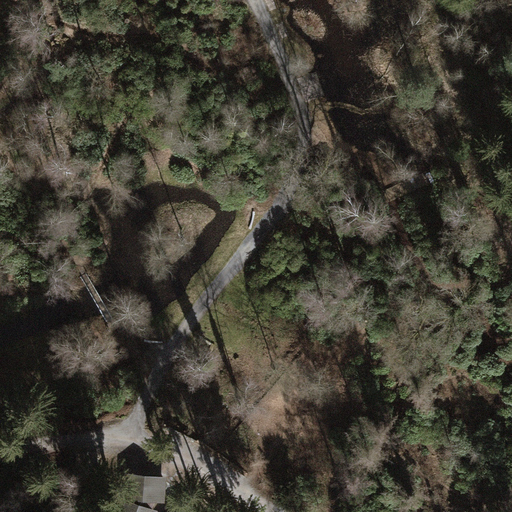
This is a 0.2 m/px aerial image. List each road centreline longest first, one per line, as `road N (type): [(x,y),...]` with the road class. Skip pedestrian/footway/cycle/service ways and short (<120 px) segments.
road 1 (track): [(0,453),(129,435),(206,462),(270,511)]
road 2 (track): [(129,435),(167,357),(273,211)]
road 3 (track): [(273,211),(301,157),(305,115),(254,0)]
